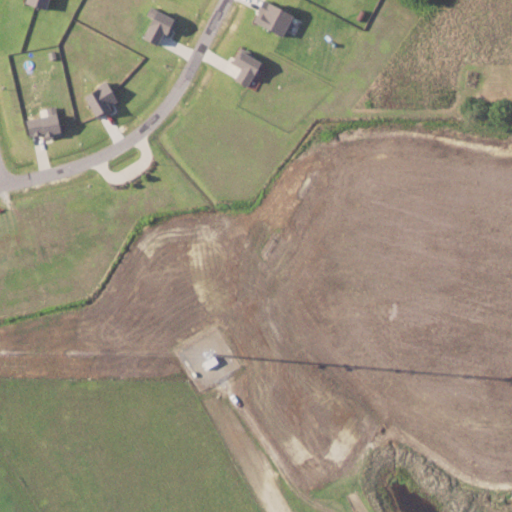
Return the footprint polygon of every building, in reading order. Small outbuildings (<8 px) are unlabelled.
[(286,24),(290,14),(259,2),(251,25),(277,35),(282,22),(286,24)] [(167,35),(173,18),(147,9),(136,39),(152,45),(156,31),(167,35)] [(228,63),(234,65),(229,81),(248,87),(257,59),(232,51),(228,63)] [(106,111),(103,106),(114,100),(103,80),(78,94),(91,119),(106,111)] [(19,119),(22,136),(39,132),(41,138),(59,134),(53,105),(41,107),(43,114),(19,119)] [(203,368),(213,363),(210,356),(199,361),(203,368)]
